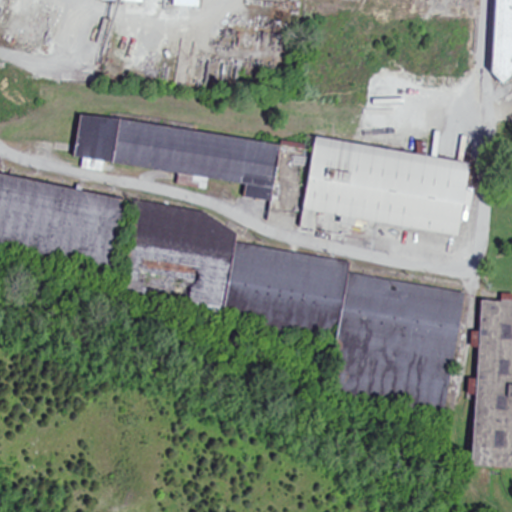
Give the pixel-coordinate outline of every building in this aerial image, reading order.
[(131,0),(148,2),(148,0),(178,0),(178,6),(205,9),(205,0),(131,0)] [(511,0),(502,0),(498,72),(509,84),(511,81),(511,0)] [(86,115),(79,158),(85,159),(83,169),(108,173),(110,162),(181,174),(179,185),(211,191),(213,177),(253,184),(251,195),(274,199),(282,149),(86,115)] [(319,136),(306,210),(345,217),(344,227),(360,230),(361,221),(464,238),(469,204),(476,205),(478,192),(472,191),(477,163),(319,136)] [(0,173),(0,244),(117,269),(131,201),(0,173)] [(137,200),(123,299),(228,313),(290,332),(341,340),(334,394),(448,415),(469,295),(355,273),(357,262),(239,241),(241,234),(199,211),(137,200)] [(486,301),(479,467),(511,468),(511,295),(506,295),(506,302),(486,301)]
